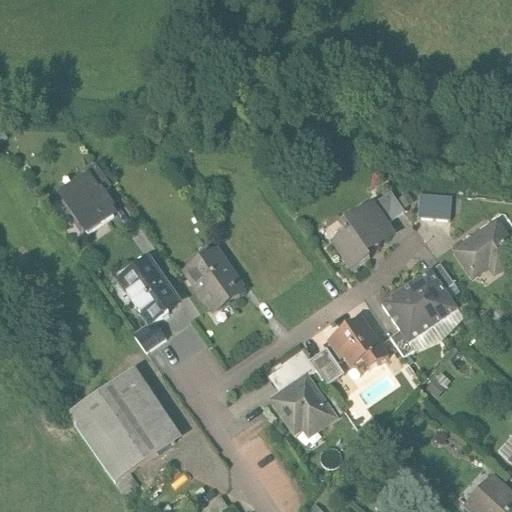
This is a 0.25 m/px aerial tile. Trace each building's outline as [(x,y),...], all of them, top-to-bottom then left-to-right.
[(87,181),(61,199),(88,238),(114,220),(109,214),(112,212),(99,194),(97,196),(87,181)] [(374,209),(387,228),(404,216),(391,196),(374,209)] [(450,202),(422,199),(420,221),(448,223),(450,202)] [(332,248),(352,275),(370,263),(364,255),(370,251),(372,253),(375,254),(378,254),(381,252),(382,249),(382,246),(381,243),(392,235),(387,228),(374,209),(373,207),(342,229),(347,237),(332,248)] [(511,248),(497,227),(455,256),(473,282),(487,272),(493,280),(511,266),(511,248)] [(236,295),(241,291),(216,256),(211,259),(208,254),(187,269),(190,274),(186,276),(211,312),(225,302),(228,307),(239,300),(236,295)] [(150,331),(155,328),(169,318),(166,314),(177,306),(148,264),(134,273),(137,278),(121,289),(150,330),(150,331)] [(431,275),(445,295),(454,288),(441,268),(431,275)] [(406,292),(434,331),(459,314),(445,295),(431,275),(406,292)] [(401,335),(410,348),(434,331),(406,292),(382,309),(401,335)] [(362,322),(331,343),(351,373),(362,366),(369,375),(389,362),(362,322)] [(134,341),(147,358),(166,344),(155,328),(150,331),(150,330),(134,341)] [(401,335),(391,342),(404,361),(414,355),(410,348),(401,335)] [(327,353),(308,366),(316,376),(326,391),(345,378),(327,353)] [(266,381),(279,401),(306,383),(316,376),(308,366),(302,356),(266,381)] [(125,499),(139,489),(130,475),(174,445),(128,378),(69,419),(125,499)] [(279,401),(273,406),(295,438),(311,427),(317,435),(334,423),(306,383),(279,401)] [(511,441),(498,456),(511,468),(511,441)] [(511,484),(508,481),(500,490),(511,501),(511,484)] [(494,485),(468,511),(511,511),(511,501),(500,490),(494,485)] [(205,511),(227,511),(221,502),(205,511)]
